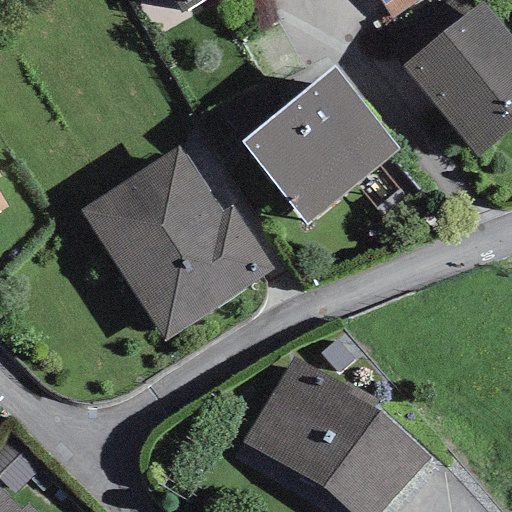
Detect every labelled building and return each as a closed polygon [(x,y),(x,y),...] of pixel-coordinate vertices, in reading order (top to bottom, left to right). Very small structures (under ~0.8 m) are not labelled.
[(167,0),(180,21),(216,0),(167,0)] [(377,0),(391,21),(420,0),(377,0)] [(511,133),(511,48),(479,9),(402,72),(477,163),(511,133)] [(399,155),(332,75),(241,151),(307,231),(399,155)] [(221,217),(176,152),(80,217),(168,346),(273,274),(230,211),(221,217)] [(377,401),(292,358),(242,441),(325,487),(349,511),(380,511),(428,458),(373,409),(377,401)] [(20,450),(0,467),(0,482),(16,501),(44,477),(20,450)] [(33,511),(27,505),(20,511),(0,490),(0,511),(33,511)]
